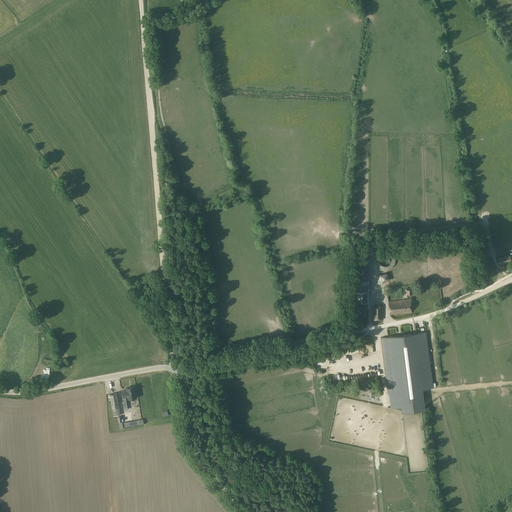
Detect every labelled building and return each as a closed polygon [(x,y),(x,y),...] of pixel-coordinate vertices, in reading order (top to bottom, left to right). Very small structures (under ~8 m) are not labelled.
[(510,255),(499,258),(498,261),(499,263),(501,265),(511,262),(511,261),(511,256),(511,257),(510,255)] [(357,302),(368,303),(369,285),(367,285),(368,259),(360,259),(359,292),(358,292),(357,302)] [(389,302),(390,314),(411,312),(410,300),(389,302)] [(383,306),(372,306),(372,320),(383,320),(383,306)] [(402,334),(380,337),(387,393),(399,392),(401,413),(425,411),(422,389),(432,387),(425,332),(409,334),(410,343),(403,344),(402,334)] [(355,363),(347,363),(347,378),(355,378),(355,363)] [(127,409),(125,397),(127,397),(127,400),(136,398),(134,387),(126,388),(126,390),(121,391),(122,397),(124,409),(127,409)] [(120,415),(116,393),(110,394),(113,416),(120,415)]
